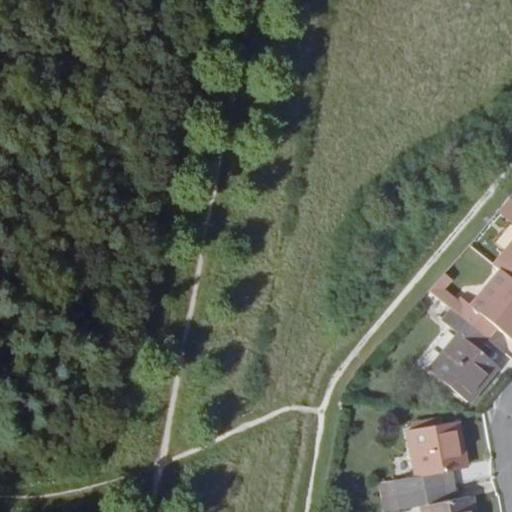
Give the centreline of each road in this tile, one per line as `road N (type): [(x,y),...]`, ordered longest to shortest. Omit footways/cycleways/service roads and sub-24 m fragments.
road 1 (track): [(153,511),(253,0)]
road 2 (track): [(321,411),(281,410),(91,489),(0,497)]
road 3 (track): [(321,411),(327,388),(511,157)]
